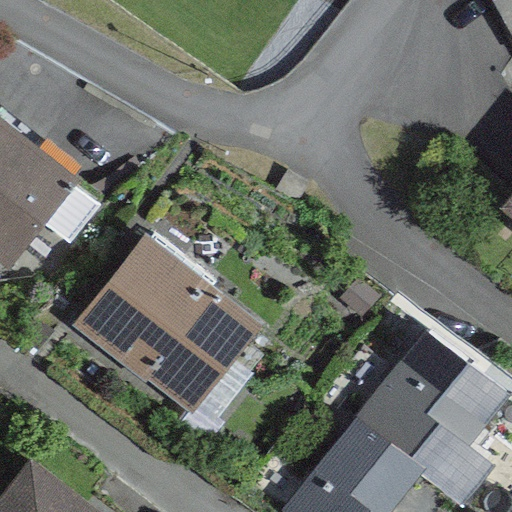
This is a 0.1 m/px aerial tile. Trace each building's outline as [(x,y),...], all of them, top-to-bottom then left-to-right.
[(511,0),(493,0),(511,32),(511,0)] [(0,189),(41,137),(0,104),(0,189)] [(70,239),(102,198),(74,176),(81,168),(41,137),(0,189),(0,254),(8,261),(42,217),(70,239)] [(511,192),(499,208),(511,219),(511,192)] [(190,412),(264,317),(146,226),(72,321),(190,412)] [(357,277),(341,296),(362,312),(378,294),(357,277)] [(426,318),(349,418),(419,472),(461,505),(495,460),(469,440),(511,384),(426,318)] [(387,511),(419,472),(349,418),(281,505),(290,511),(387,511)] [(110,511),(30,450),(0,487),(0,511),(110,511)]
